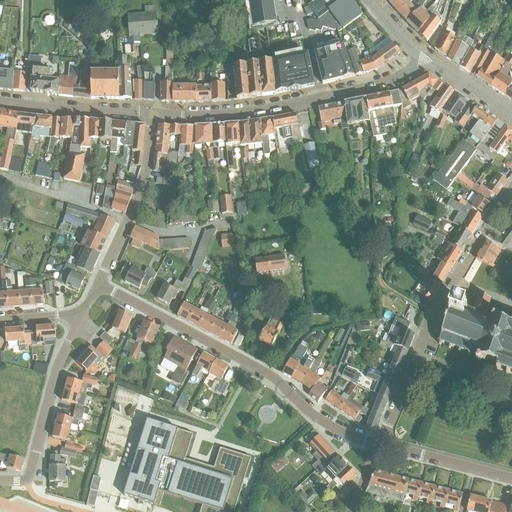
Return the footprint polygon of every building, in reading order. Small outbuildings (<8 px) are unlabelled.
[(276,21),(276,18),(273,0),(248,0),(253,25),(276,21)] [(329,11),(343,0),(309,0),(312,3),(308,6),(318,20),(326,13),(329,11)] [(362,15),(350,0),(343,0),(329,11),(337,23),(335,24),(337,30),(338,33),(344,29),(362,15)] [(399,14),(409,4),(405,0),(391,0),(389,2),(399,14)] [(417,12),(409,4),(399,14),(407,22),(417,12)] [(420,9),(417,12),(407,22),(418,34),(435,12),(437,10),(431,6),(428,11),(422,6),(420,9)] [(326,13),(322,27),(334,31),(337,30),(335,24),(337,23),(329,11),(326,13)] [(435,12),(418,34),(427,42),(440,24),(441,22),(442,18),(435,12)] [(158,35),(156,13),(127,16),(129,38),(139,37),(158,35)] [(321,32),(322,27),(326,13),(318,20),(317,20),(318,22),(315,31),(321,32)] [(315,32),(315,31),(318,22),(311,20),(306,21),(308,31),(315,32)] [(360,21),(354,25),(358,30),(364,26),(360,21)] [(461,27),(455,39),(446,58),(460,68),(470,50),(469,49),(473,42),(462,36),(466,29),(461,27)] [(446,58),(455,39),(442,30),(438,36),(430,47),(435,51),(446,58)] [(66,33),(61,39),(68,45),(73,39),(66,33)] [(129,38),(130,47),(130,54),(136,54),(136,46),(140,46),(139,37),(129,38)] [(371,56),(376,70),(400,53),(388,37),(368,52),(370,57),(371,56)] [(470,50),(460,68),(470,74),(484,49),(486,51),(488,48),(490,49),(495,41),(489,38),(484,48),(482,46),(477,54),(470,50)] [(172,103),(173,86),(174,39),(167,39),(166,68),(165,83),(161,83),(161,102),(172,103)] [(256,53),(254,40),(248,41),(250,54),(256,53)] [(358,60),(354,51),(350,53),(346,44),(343,46),(346,53),(354,77),(364,74),(359,63),(358,60)] [(324,50),(314,53),(322,84),(331,83),(342,80),(354,77),(346,53),(343,46),(342,46),(335,48),(324,50)] [(484,49),(470,74),(491,88),(510,56),(511,52),(511,51),(510,50),(503,61),(488,53),(489,51),(490,49),(488,48),(486,51),(484,49)] [(245,56),(243,57),(245,66),(247,66),(250,98),(263,96),(259,63),(250,65),(248,53),(245,54),(245,56)] [(272,62),(272,63),(275,95),(276,95),(291,91),(292,91),(296,90),(297,90),(307,88),(314,86),(313,83),(308,55),(304,56),(275,62),(272,62)] [(366,61),(359,63),(364,74),(376,70),(371,56),(370,57),(365,58),(366,61)] [(511,56),(510,56),(491,88),(506,97),(510,87),(511,83),(511,81),(506,78),(511,66),(511,56)] [(52,81),(53,72),(40,71),(42,57),(35,57),(34,67),(33,79),(32,79),(31,93),(46,94),(48,81),(52,81)] [(91,73),(91,85),(91,100),(119,100),(119,70),(127,70),(127,69),(127,58),(118,58),(118,63),(116,63),(116,73),(91,73)] [(15,69),(14,74),(12,91),(25,93),(29,60),(26,60),(25,69),(22,68),(15,68),(15,69)] [(272,62),(259,63),(263,96),(275,95),(272,63),(272,62)] [(76,87),(76,79),(77,73),(77,66),(69,66),(68,78),(59,77),(59,82),(58,96),(73,98),(73,87),(76,87)] [(250,98),(247,66),(245,66),(234,67),(234,69),(226,70),(228,84),(231,83),(230,76),(235,76),(237,100),(250,98)] [(0,89),(12,91),(14,74),(15,69),(12,69),(0,67),(0,89)] [(146,82),(144,74),(142,67),(137,68),(139,82),(134,82),(134,100),(143,101),(144,101),(144,82),(146,82)] [(130,69),(127,69),(127,70),(119,70),(119,100),(132,100),(130,69)] [(77,73),(76,79),(76,87),(73,87),(73,98),(91,100),(91,85),(81,84),(82,73),(77,73)] [(211,87),(211,103),(225,101),(224,84),(215,85),(215,81),(216,81),(216,73),(211,74),(211,87)] [(144,82),(144,101),(154,101),(155,85),(150,84),(151,74),(144,74),(146,82),(144,82)] [(423,101),(428,95),(438,82),(429,76),(402,90),(399,91),(401,101),(402,104),(405,110),(411,107),(409,103),(420,98),(423,101)] [(59,82),(52,81),(48,81),(46,94),(46,95),(58,96),(59,82)] [(438,82),(428,95),(435,101),(429,108),(441,114),(442,112),(455,93),(438,82)] [(197,103),(196,87),(173,86),(172,103),(197,103)] [(211,103),(211,87),(196,87),(197,103),(211,103)] [(366,99),(369,122),(373,138),(386,135),(385,127),(396,125),(394,117),(395,116),(393,108),(402,104),(401,101),(399,91),(390,94),(366,99)] [(468,122),(477,108),(455,93),(442,112),(441,114),(441,115),(446,117),(448,115),(456,121),(455,123),(463,129),(467,122),(468,122)] [(366,99),(344,104),(346,117),(340,118),(341,123),(341,129),(348,129),(347,125),(369,122),(366,99)] [(346,117),(344,104),(330,106),(318,108),(320,123),(318,123),(319,131),(325,129),(324,122),(331,121),(331,120),(333,119),(334,124),(341,123),(340,118),(346,117)] [(467,122),(463,129),(460,133),(466,137),(445,165),(439,173),(433,181),(447,191),(456,178),(459,175),(478,149),(497,123),(477,108),(468,122),(467,122)] [(19,115),(2,111),(0,122),(0,127),(7,129),(7,133),(5,139),(2,158),(0,158),(0,168),(8,171),(11,159),(14,144),(16,133),(16,132),(19,115)] [(296,114),(272,119),(274,130),(282,128),(284,139),(292,138),(293,144),(302,142),(298,125),(296,114)] [(16,133),(14,144),(17,145),(19,133),(32,135),(34,128),(35,128),(36,117),(19,115),(16,132),(16,133)] [(446,117),(441,115),(436,126),(443,129),(448,118),(446,117)] [(34,128),(32,135),(28,149),(33,150),(36,139),(40,140),(40,136),(51,137),(52,118),(36,117),(35,128),(34,128)] [(52,118),(51,137),(50,140),(48,152),(53,153),(56,138),(60,138),(62,119),(52,118)] [(62,119),(60,138),(72,139),(74,119),(62,119)] [(74,119),(72,139),(71,147),(70,151),(64,179),(76,182),(80,183),(85,155),(81,155),(80,147),(90,148),(91,120),(74,119)] [(272,119),(260,121),(262,144),(264,156),(268,155),(266,136),(274,135),(274,130),(272,119)] [(91,120),(90,148),(91,148),(90,158),(92,158),(93,148),(96,149),(96,141),(95,141),(95,139),(100,139),(101,121),(91,120)] [(101,121),(100,139),(100,141),(106,141),(106,147),(110,147),(111,147),(112,122),(101,121)] [(262,144),(260,121),(239,124),(241,145),(240,145),(240,146),(240,147),(262,144)] [(110,147),(109,153),(116,153),(117,146),(124,147),(125,140),(126,124),(112,122),(111,147),(110,147)] [(505,128),(497,123),(478,149),(493,160),(497,155),(503,148),(511,135),(511,132),(505,127),(505,128)] [(126,124),(125,140),(124,147),(123,148),(123,156),(122,164),(125,165),(126,158),(128,148),(132,148),(135,125),(126,124)] [(241,145),(239,124),(224,125),(226,143),(226,145),(228,170),(234,169),(232,149),(229,150),(228,146),(233,145),(233,147),(240,146),(240,145),(241,145)] [(135,125),(132,148),(132,151),(138,152),(136,165),(141,166),(143,153),(145,126),(135,125)] [(212,150),(214,160),(220,160),(218,143),(226,143),(224,125),(211,126),(212,143),(209,143),(210,150),(212,150)] [(155,154),(153,172),(158,172),(160,173),(161,162),(167,162),(167,157),(170,135),(181,136),(182,127),(171,126),(159,126),(158,128),(156,146),(155,154)] [(214,166),(214,160),(212,150),(210,150),(209,143),(212,143),(211,126),(194,127),(193,146),(203,145),(203,151),(207,151),(209,167),(214,166)] [(182,127),(181,136),(179,147),(186,147),(186,155),(193,155),(193,146),(194,127),(182,127)] [(511,135),(503,148),(511,154),(511,155),(511,158),(507,166),(511,169),(511,135)] [(318,161),(314,143),(303,146),(308,163),(318,161)] [(249,162),(248,150),(240,151),(242,163),(249,162)] [(172,187),(178,156),(179,154),(169,152),(164,178),(163,185),(172,187)] [(414,155),(409,166),(416,169),(421,158),(414,155)] [(22,161),(11,159),(8,171),(20,173),(22,161)] [(434,161),(430,168),(439,173),(443,167),(434,161)] [(42,177),(45,163),(39,162),(36,176),(42,177)] [(45,163),(42,177),(49,179),(51,165),(45,163)] [(405,175),(411,178),(416,169),(409,166),(405,175)] [(475,185),(473,189),(489,199),(492,195),(496,197),(507,181),(498,175),(494,181),(493,181),(487,190),(481,186),(476,183),(475,185)] [(118,182),(116,191),(132,196),(135,186),(118,182)] [(310,184),(298,186),(299,194),(312,192),(310,184)] [(105,188),(102,209),(112,212),(113,210),(112,209),(116,191),(105,188)] [(116,191),(112,209),(113,210),(125,213),(132,196),(116,191)] [(472,211),(482,217),(490,205),(471,193),(465,202),(461,200),(459,205),(465,208),(469,210),(472,211)] [(232,213),(230,196),(220,197),(222,214),(232,213)] [(218,213),(217,201),(208,201),(209,214),(218,213)] [(450,201),(447,206),(459,213),(452,224),(461,229),(471,235),(482,217),(472,211),(469,210),(465,208),(459,205),(450,201)] [(76,217),(79,209),(68,206),(66,214),(76,217)] [(79,209),(76,217),(87,220),(89,213),(79,209)] [(89,213),(87,220),(98,223),(100,216),(89,213)] [(170,225),(195,223),(194,213),(171,214),(170,225)] [(66,214),(64,221),(71,224),(73,217),(66,214)] [(1,215),(0,218),(15,224),(17,219),(1,215)] [(100,216),(98,223),(112,229),(115,222),(100,216)] [(418,216),(413,226),(427,232),(432,223),(418,216)] [(88,231),(82,246),(83,247),(100,256),(112,229),(98,223),(93,233),(88,231)] [(130,238),(159,251),(158,237),(135,227),(130,238)] [(203,232),(203,234),(213,238),(216,229),(203,232)] [(461,229),(451,245),(461,251),(471,235),(461,229)] [(443,241),(446,236),(433,230),(430,235),(443,241)] [(511,232),(503,245),(511,249),(511,232)] [(203,234),(201,240),(211,244),(213,238),(203,234)] [(222,250),(236,250),(236,236),(222,236),(222,250)] [(161,237),(158,237),(159,251),(159,252),(161,253),(167,240),(161,237)] [(166,255),(173,243),(167,240),(161,253),(166,255)] [(201,240),(199,245),(209,249),(211,244),(201,240)] [(493,265),(501,250),(485,241),(475,259),(494,269),(496,266),(493,265)] [(172,258),(178,246),(173,243),(166,255),(172,258)] [(437,260),(443,263),(451,268),(461,251),(451,245),(447,243),(437,260)] [(199,245),(196,251),(207,255),(209,249),(199,245)] [(177,261),(183,250),(184,248),(178,246),(172,258),(177,261)] [(81,271),(87,273),(91,275),(100,256),(83,247),(76,260),(75,259),(72,266),(77,269),(81,271)] [(183,250),(177,261),(182,264),(188,253),(183,250)] [(197,257),(191,268),(200,273),(207,255),(196,251),(194,256),(197,257)] [(197,257),(194,256),(188,253),(182,264),(191,268),(197,257)] [(286,270),(284,256),(255,260),(257,274),(286,270)] [(451,268),(443,263),(433,278),(442,284),(451,268)] [(61,275),(58,283),(66,286),(79,292),(85,279),(87,273),(81,271),(77,269),(72,266),(66,264),(63,271),(61,275)] [(144,275),(125,265),(120,275),(127,278),(125,283),(132,286),(139,290),(141,285),(146,288),(151,279),(153,280),(157,274),(147,269),(144,275)] [(485,283),(490,270),(475,265),(470,278),(485,283)] [(190,268),(185,279),(182,284),(176,281),(172,289),(164,285),(157,299),(168,306),(172,299),(174,300),(179,290),(185,294),(191,282),(196,271),(190,268)] [(428,279),(430,274),(419,269),(417,274),(423,277),(424,276),(428,279)] [(414,273),(412,277),(420,282),(423,277),(417,274),(414,273)] [(431,302),(440,286),(428,279),(424,276),(423,277),(420,282),(428,286),(422,296),(419,295),(415,301),(425,307),(429,301),(431,302)] [(5,281),(6,283),(8,308),(20,307),(19,293),(12,293),(12,288),(11,288),(10,281),(5,281)] [(200,287),(195,285),(187,300),(190,302),(194,296),(195,297),(200,287)] [(24,292),(19,293),(20,307),(31,306),(30,292),(30,287),(26,288),(26,292),(24,292)] [(30,287),(30,292),(31,306),(44,305),(43,291),(35,291),(35,287),(30,287)] [(479,295),(473,310),(473,311),(485,315),(491,299),(479,295)] [(211,305),(214,299),(210,297),(204,309),(202,307),(199,312),(195,309),(188,323),(198,328),(205,315),(208,311),(211,305)] [(473,311),(473,310),(465,308),(466,306),(464,305),(463,307),(455,304),(455,302),(454,301),(453,303),(451,302),(450,304),(452,305),(450,311),(448,310),(447,312),(449,313),(448,317),(444,316),(441,324),(445,325),(443,332),(441,331),(440,333),(442,334),(440,340),(438,339),(437,341),(439,342),(439,345),(441,345),(442,343),(449,346),(448,348),(450,349),(451,347),(459,349),(458,352),(461,353),(461,350),(469,353),(468,355),(470,356),(471,354),(472,354),(472,355),(475,356),(475,360),(479,361),(482,359),(497,364),(511,325),(497,319),(496,316),(493,314),(490,317),(485,315),(473,311)] [(323,316),(322,303),(308,304),(309,317),(323,316)] [(188,323),(195,309),(184,304),(177,317),(188,323)] [(308,325),(307,314),(308,314),(307,307),(298,308),(298,314),(300,314),(301,326),(308,325)] [(119,312),(112,328),(125,334),(132,317),(119,312)] [(205,315),(198,328),(209,334),(216,321),(205,315)] [(227,327),(220,340),(231,346),(238,332),(233,330),(236,326),(233,324),(237,318),(233,316),(230,322),(227,327)] [(272,317),(259,341),(271,348),(283,326),(278,323),(280,319),(274,316),(272,317)] [(389,335),(386,343),(408,352),(415,335),(407,332),(410,324),(395,318),(392,326),(395,328),(400,330),(397,338),(389,335)] [(511,323),(511,325),(497,364),(496,366),(494,365),(493,368),(496,369),(495,370),(497,371),(498,369),(506,372),(505,374),(507,375),(508,373),(511,374),(511,319),(510,322),(511,322),(511,323)] [(216,321),(209,334),(220,340),(227,327),(216,321)] [(129,340),(124,351),(131,354),(129,357),(135,360),(142,346),(142,345),(143,342),(151,345),(158,329),(145,323),(137,339),(136,343),(129,340)] [(369,323),(357,324),(357,332),(369,331),(369,323)] [(30,332),(31,345),(44,344),(43,339),(56,338),(55,326),(36,328),(36,332),(30,332)] [(347,328),(342,338),(347,340),(352,330),(347,328)] [(31,345),(30,332),(24,332),(24,329),(5,330),(6,342),(19,341),(20,352),(26,352),(25,345),(31,345)] [(338,331),(334,340),(339,342),(343,333),(338,331)] [(100,339),(104,342),(109,346),(114,340),(105,333),(100,339)] [(318,333),(314,340),(321,344),(324,337),(318,333)] [(239,335),(234,344),(239,347),(244,338),(239,335)] [(179,385),(197,350),(174,338),(166,351),(168,352),(164,359),(178,367),(171,381),(179,385)] [(402,368),(408,352),(386,343),(381,341),(380,345),(391,350),(391,352),(396,354),(392,364),(402,368)] [(89,350),(77,364),(86,371),(85,372),(87,373),(87,372),(91,376),(95,374),(98,371),(98,367),(104,359),(113,350),(109,346),(104,342),(96,351),(92,347),(89,350)] [(292,379),(299,366),(302,361),(302,360),(308,349),(300,345),(294,356),(292,357),(290,360),(283,374),(292,379)] [(373,349),(362,345),(360,351),(371,355),(373,349)] [(209,373),(216,361),(203,354),(196,366),(197,367),(192,375),(197,378),(202,369),(209,373)] [(299,366),(292,379),(302,385),(315,361),(309,358),(303,369),(299,366)] [(315,361),(302,385),(311,392),(318,383),(320,380),(314,375),(321,363),(316,360),(315,361)] [(216,361),(209,373),(208,374),(216,379),(211,389),(223,396),(229,385),(221,381),(228,367),(216,361)] [(392,364),(385,380),(395,384),(402,368),(392,364)] [(345,368),(341,376),(349,379),(352,372),(345,368)] [(382,375),(376,372),(370,370),(369,374),(374,376),(380,378),(382,375)] [(368,374),(366,378),(378,383),(373,393),(379,396),(388,400),(395,384),(385,380),(380,378),(374,376),(369,374),(368,374)] [(68,379),(65,390),(79,394),(86,396),(87,389),(91,390),(93,384),(96,385),(98,379),(84,375),(82,383),(68,379)] [(318,383),(311,392),(308,395),(318,403),(329,389),(327,387),(326,389),(318,383)] [(332,392),(326,401),(340,411),(346,402),(349,397),(352,393),(356,387),(352,385),(346,395),(344,393),(340,398),(332,392)] [(79,394),(65,390),(62,401),(83,407),(86,396),(79,394)] [(346,402),(340,411),(354,421),(358,416),(363,408),(353,401),(356,396),(352,393),(349,397),(346,402)] [(165,394),(162,401),(174,405),(176,399),(165,394)] [(388,400),(379,396),(372,412),(382,416),(388,400)] [(185,410),(188,404),(179,399),(176,405),(179,407),(185,410)] [(363,408),(359,414),(370,418),(366,428),(375,432),(382,416),(372,412),(363,408)] [(74,412),(73,418),(86,421),(87,416),(83,415),(74,412)] [(55,427),(70,430),(76,432),(79,421),(58,416),(55,427)] [(147,421),(124,496),(139,501),(144,502),(159,507),(164,494),(198,505),(202,506),(200,511),(234,511),(243,484),(245,478),(251,458),(220,449),(214,469),(211,468),(188,460),(185,460),(193,435),(147,421)] [(55,427),(53,438),(67,441),(74,443),(75,438),(68,437),(70,430),(55,427)] [(318,461),(312,467),(316,471),(335,453),(314,430),(304,439),(316,453),(313,456),(318,461)] [(65,449),(77,452),(82,453),(83,448),(75,446),(75,445),(73,445),(66,443),(65,449)] [(77,452),(65,449),(62,448),(60,454),(75,458),(77,452)] [(335,453),(316,471),(320,476),(323,473),(332,482),(333,481),(348,467),(347,466),(347,464),(345,461),(342,461),(335,453)] [(0,454),(0,460),(8,463),(7,469),(21,472),(24,460),(10,456),(10,457),(0,454)] [(50,467),(50,482),(65,483),(66,460),(59,460),(60,457),(51,457),(51,467),(50,467)] [(277,474),(288,463),(282,457),(271,467),(277,474)] [(256,467),(253,475),(261,477),(263,470),(256,467)] [(348,467),(333,481),(329,485),(332,489),(335,486),(339,491),(344,486),(345,486),(356,476),(348,467)] [(405,494),(408,480),(375,472),(365,493),(402,502),(405,494)] [(90,491),(87,506),(93,507),(94,501),(96,501),(98,493),(101,479),(96,478),(94,477),(90,491)] [(422,484),(408,480),(405,494),(413,496),(412,500),(417,502),(418,497),(419,498),(422,484)] [(422,484),(419,498),(427,500),(426,504),(431,505),(432,501),(436,487),(422,484)] [(436,487),(432,501),(441,503),(440,508),(444,509),(445,505),(449,491),(436,487)] [(350,493),(346,488),(334,499),(339,504),(350,493)] [(302,490),(297,495),(298,496),(307,506),(312,501),(302,490)] [(458,511),(463,495),(449,491),(445,505),(454,507),(453,511),(456,511),(458,511)] [(486,511),(489,501),(470,497),(466,511),(469,511),(486,511)] [(330,499),(326,503),(332,508),(336,504),(330,499)] [(489,501),(486,511),(505,511),(507,507),(491,503),(491,502),(489,501)]
